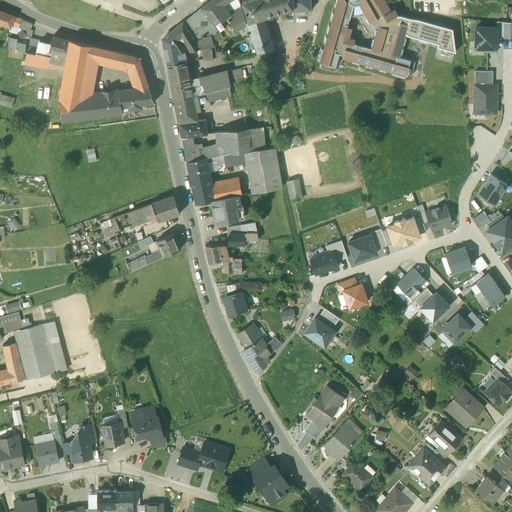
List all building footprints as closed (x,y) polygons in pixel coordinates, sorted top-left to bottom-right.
[(211,0),(208,2),(201,8),(211,22),(218,17),(221,22),(231,16),(224,5),(232,0),(211,0)] [(248,0),(243,2),(248,21),(248,22),(265,17),(293,9),(293,0),(248,0)] [(310,0),(293,0),(293,9),(293,11),(311,10),(310,0)] [(397,21),(394,17),(398,15),(394,9),(391,10),(385,0),(346,0),(347,0),(346,1),(345,0),(337,0),(334,13),(332,13),(330,19),(332,20),(330,26),(329,26),(327,33),(328,33),(327,37),(326,37),(324,42),(325,43),(323,50),(321,49),(317,61),(320,62),(320,63),(322,63),(320,68),(334,72),(339,54),(343,55),(342,58),(352,61),(352,62),(359,64),(359,63),(366,65),(365,66),(372,68),(373,67),(379,68),(379,70),(386,72),(386,70),(393,72),(392,75),(404,78),(405,76),(406,76),(407,74),(412,75),(416,62),(400,57),(400,54),(402,54),(403,48),(402,48),(403,45),(404,45),(406,38),(405,38),(406,35),(406,34),(407,34),(409,29),(408,28),(409,24),(397,21)] [(238,8),(234,10),(237,16),(242,13),(241,7),(238,8)] [(201,8),(183,23),(189,33),(192,37),(195,41),(211,36),(217,31),(211,22),(201,8)] [(15,16),(0,10),(0,24),(10,28),(12,25),(18,28),(19,27),(22,19),(15,17),(15,16)] [(237,16),(228,21),(229,22),(230,22),(236,32),(247,26),(246,22),(242,13),(237,16)] [(437,47),(456,53),(453,29),(420,19),(420,21),(398,15),(394,17),(397,21),(409,24),(408,28),(409,29),(407,34),(406,34),(406,35),(419,39),(419,40),(427,43),(428,41),(438,45),(437,47)] [(265,17),(248,22),(248,21),(246,22),(247,26),(257,53),(268,51),(274,50),(265,17)] [(33,24),(22,19),(19,27),(22,30),(29,38),(31,39),(33,30),(31,30),(33,24)] [(183,23),(169,33),(174,42),(180,39),(185,42),(190,51),(199,49),(199,50),(202,49),(212,47),(215,46),(211,36),(195,41),(192,37),(189,33),(183,23)] [(496,28),(475,28),(475,48),(486,49),(496,49),(496,37),(496,28)] [(29,38),(22,30),(17,35),(22,40),(25,42),(28,43),(29,38)] [(174,42),(169,33),(162,39),(167,64),(186,62),(185,52),(181,53),(174,42)] [(44,52),(43,55),(50,56),(66,60),(70,41),(53,37),(51,44),(46,43),(44,52)] [(66,60),(65,66),(59,99),(60,102),(84,99),(94,59),(96,47),(70,40),(70,41),(66,60)] [(37,48),(37,50),(44,52),(46,43),(39,41),(37,48)] [(37,48),(26,45),(25,51),(36,54),(37,50),(37,48)] [(96,47),(94,59),(101,61),(92,98),(119,94),(149,89),(139,59),(136,57),(96,47)] [(212,47),(202,49),(203,60),(213,58),(212,47)] [(66,60),(50,56),(49,62),(65,66),(66,60)] [(187,63),(168,65),(175,101),(229,87),(231,87),(229,82),(227,72),(199,79),(201,85),(192,88),(187,63)] [(239,69),(227,72),(229,82),(242,78),(239,69)] [(475,85),(492,85),(493,72),(475,72),(475,85)] [(242,78),(229,82),(231,87),(261,79),(260,73),(242,78)] [(475,85),(474,113),(497,114),(497,85),(492,85),(475,85)] [(229,87),(175,101),(179,123),(197,121),(195,112),(201,111),(200,110),(211,108),(209,101),(231,95),(229,87)] [(149,89),(119,94),(122,108),(128,107),(129,110),(143,109),(142,105),(154,104),(149,89)] [(0,96),(0,102),(13,106),(16,96),(1,92),(0,96)] [(119,94),(92,98),(84,99),(60,102),(62,122),(123,115),(122,108),(119,94)] [(179,123),(182,137),(196,135),(207,133),(206,121),(197,121),(179,123)] [(252,128),(255,150),(268,149),(266,126),(252,128)] [(220,132),(224,153),(245,151),(255,150),(252,128),(220,132)] [(187,163),(224,153),(220,132),(215,132),(216,144),(203,147),(202,144),(198,144),(196,135),(182,137),(187,163)] [(252,193),(282,188),(275,148),(268,149),(255,150),(245,151),(247,162),(252,193)] [(225,164),(247,162),(245,151),(224,153),(225,163),(225,164)] [(224,153),(187,163),(193,190),(212,186),(207,163),(216,161),(217,165),(225,163),(224,153)] [(491,202),(494,205),(507,185),(491,175),(478,194),(482,196),(480,199),(489,205),(491,202)] [(286,181),(291,202),(303,200),(299,178),(286,181)] [(212,186),(193,190),(196,204),(211,201),(239,196),(242,195),(239,180),(212,186)] [(174,196),(152,204),(156,217),(154,218),(156,222),(158,221),(158,222),(180,214),(174,196)] [(239,196),(211,201),(214,217),(213,219),(214,222),(217,223),(219,223),(221,221),(243,218),(239,196)] [(127,212),(132,225),(154,218),(156,217),(152,204),(152,203),(127,212)] [(421,218),(423,224),(429,222),(426,213),(423,204),(417,206),(421,218)] [(446,206),(426,213),(429,222),(432,231),(452,224),(446,206)] [(487,224),(491,221),(484,211),(474,219),(481,229),(487,224)] [(487,224),(490,229),(504,219),(501,214),(491,221),(487,224)] [(110,219),(115,232),(120,230),(115,217),(110,219)] [(487,231),(494,242),(511,229),(511,224),(506,217),(504,219),(490,229),(487,231)] [(396,224),(388,227),(389,229),(394,244),(402,241),(403,243),(411,240),(411,238),(418,236),(418,234),(413,220),(412,218),(404,221),(404,219),(395,222),(396,224)] [(421,218),(413,220),(418,234),(425,232),(423,224),(421,218)] [(255,223),(229,227),(228,235),(245,235),(246,235),(247,235),(257,233),(255,223)] [(370,235),(375,250),(387,246),(382,231),(381,229),(369,233),(370,235)] [(382,231),(387,246),(394,244),(389,229),(382,231)] [(511,229),(494,242),(502,252),(505,249),(511,244),(511,229)] [(173,234),(157,241),(160,250),(161,251),(162,251),(165,257),(180,250),(173,234)] [(245,235),(228,235),(228,246),(245,245),(245,240),(245,235)] [(370,235),(348,243),(355,261),(376,254),(375,250),(370,235)] [(141,249),(148,245),(154,243),(151,237),(138,243),(141,249)] [(160,250),(157,241),(154,243),(148,245),(152,254),(160,250)] [(226,247),(205,246),(209,264),(222,262),(223,262),(233,263),(233,259),(233,257),(227,257),(226,247)] [(466,248),(447,255),(453,272),(472,266),(466,248)] [(160,250),(152,254),(144,257),(147,264),(165,257),(162,251),(161,251),(160,250)] [(316,274),(338,267),(333,252),(329,254),(328,252),(318,256),(318,257),(311,260),(316,274)] [(130,273),(147,264),(144,257),(144,256),(126,264),(130,273)] [(233,263),(233,274),(242,274),(242,258),(233,259),(233,263)] [(223,262),(222,262),(222,269),(221,269),(223,274),(227,274),(233,274),(233,263),(223,262)] [(425,281),(414,269),(398,285),(409,297),(416,290),(425,281)] [(467,281),(470,286),(478,280),(485,276),(482,271),(467,281)] [(482,290),(493,306),(505,297),(488,273),(485,276),(478,280),(470,286),(476,294),(482,290)] [(344,290),(357,286),(355,278),(338,284),(340,291),(344,290)] [(226,286),(228,296),(241,292),(241,290),(240,283),(226,286)] [(357,286),(344,290),(350,308),(367,302),(361,284),(357,286)] [(414,301),(421,308),(434,296),(427,289),(421,295),(414,301)] [(416,290),(409,297),(414,302),(414,301),(421,295),(416,290)] [(228,296),(224,298),(230,315),(247,309),(245,310),(240,293),(241,293),(241,292),(228,296)] [(433,321),(449,306),(436,293),(434,296),(421,308),(433,321)] [(7,303),(10,312),(23,307),(21,299),(7,303)] [(502,299),(493,306),(496,311),(505,305),(502,299)] [(317,319),(331,329),(339,318),(325,308),(317,319)] [(280,312),(282,321),(292,319),(290,310),(280,312)] [(24,327),(18,311),(0,316),(0,331),(1,334),(24,327)] [(470,328),(457,314),(442,329),(455,342),(470,328)] [(331,329),(317,319),(316,318),(305,333),(325,346),(335,332),(331,329)] [(43,323),(55,372),(67,369),(55,320),(43,323)] [(16,341),(26,378),(26,379),(55,372),(43,323),(14,331),(16,341)] [(265,345),(252,325),(238,334),(247,349),(243,352),(256,372),(267,365),(266,364),(262,359),(267,356),(270,354),(270,353),(265,345)] [(275,337),(269,342),(275,349),(276,350),(281,345),(275,337)] [(0,384),(12,382),(12,381),(26,378),(16,341),(2,345),(7,368),(0,369),(0,384)] [(269,342),(265,345),(270,353),(275,349),(269,342)] [(417,373),(410,367),(405,372),(413,379),(417,373)] [(508,380),(495,368),(490,373),(497,379),(498,379),(504,384),(508,380)] [(497,379),(485,393),(499,405),(503,401),(504,402),(509,396),(508,395),(511,391),(504,384),(498,379),(497,379)] [(342,396),(327,386),(307,414),(313,419),(325,427),(325,426),(332,415),(330,414),(342,396)] [(473,398),(462,389),(454,398),(456,400),(448,410),(466,426),(483,407),(473,398)] [(487,402),(477,394),(473,398),(483,407),(487,402)] [(154,406),(142,409),(143,412),(140,413),(138,412),(134,413),(132,416),(133,420),(136,422),(137,425),(135,428),(137,437),(145,435),(150,438),(151,438),(150,433),(161,430),(158,416),(156,417),(154,406)] [(21,409),(14,409),(16,423),(23,422),(21,409)] [(119,421),(121,428),(128,426),(124,409),(117,410),(119,421)] [(56,413),(50,414),(53,428),(59,427),(56,413)] [(325,427),(313,419),(305,431),(317,439),(327,428),(325,426),(325,427)] [(462,439),(441,420),(428,435),(439,445),(449,453),(462,439)] [(124,442),(121,428),(119,421),(100,425),(105,446),(124,442)] [(93,423),(81,425),(82,431),(83,432),(86,431),(88,442),(96,441),(93,423)] [(358,437),(343,424),(325,445),(340,458),(358,437)] [(63,446),(59,428),(52,430),(54,440),(54,439),(56,447),(63,446)] [(161,430),(150,433),(151,438),(153,447),(166,444),(163,429),(161,430)] [(378,429),(376,437),(386,439),(388,431),(378,429)] [(82,431),(78,432),(70,444),(73,446),(74,449),(72,451),(74,460),(88,457),(87,449),(89,445),(88,442),(86,431),(83,432),(82,431)] [(12,435),(9,433),(5,434),(2,437),(2,438),(0,438),(0,466),(0,467),(24,462),(21,448),(20,444),(19,444),(18,435),(13,436),(12,435)] [(54,440),(36,443),(40,464),(58,460),(56,447),(54,439),(54,440)] [(204,446),(202,452),(199,463),(223,470),(229,450),(219,446),(218,445),(213,443),(210,444),(209,448),(204,446)] [(449,453),(439,445),(435,450),(445,458),(449,453)] [(505,452),(504,451),(500,456),(501,457),(493,465),(511,480),(511,479),(511,447),(510,445),(505,452)] [(197,469),(199,463),(202,452),(183,446),(178,463),(197,469)] [(28,447),(21,448),(24,462),(30,461),(28,447)] [(445,467),(424,448),(417,456),(420,459),(413,466),(420,472),(418,474),(429,484),(445,467)] [(355,461),(349,456),(340,466),(346,471),(355,461)] [(264,458),(249,469),(256,478),(270,467),(264,458)] [(346,471),(343,474),(360,489),(372,476),(355,461),(346,471)] [(279,476),(272,466),(256,478),(255,478),(260,485),(259,486),(265,494),(270,490),(276,500),(286,493),(282,487),(287,484),(281,475),(279,476)] [(501,479),(491,471),(488,476),(497,484),(501,479)] [(488,476),(487,476),(476,489),(492,503),(504,489),(497,484),(488,476)] [(377,511),(405,511),(414,502),(413,502),(401,491),(395,486),(374,509),(377,511)] [(406,486),(401,491),(413,502),(417,497),(406,486)] [(117,490),(98,490),(98,506),(99,506),(107,506),(108,506),(117,506),(117,490)] [(117,490),(117,506),(133,506),(133,490),(117,490)] [(39,511),(36,498),(15,503),(16,509),(16,511),(39,511)] [(160,511),(160,503),(146,504),(145,511),(160,511)]
